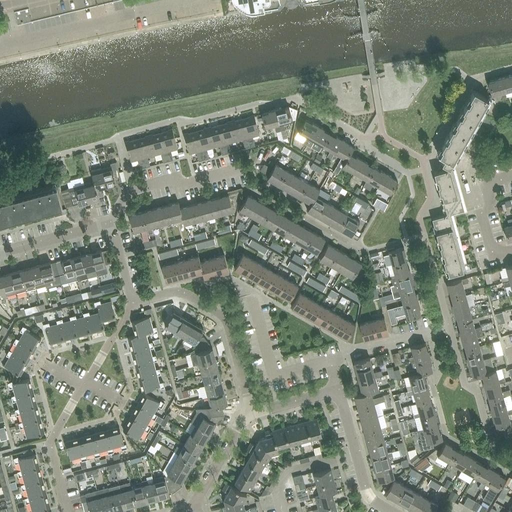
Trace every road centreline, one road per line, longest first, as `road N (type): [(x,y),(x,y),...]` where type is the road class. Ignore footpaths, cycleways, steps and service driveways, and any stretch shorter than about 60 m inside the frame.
road 1 (residential): [(251,413),(218,313),(176,292),(132,303)]
road 2 (residential): [(109,223),(127,191),(242,169)]
road 3 (residential): [(251,296),(272,376),(330,361)]
road 4 (residential): [(66,511),(49,444),(82,387)]
road 5 (residential): [(511,250),(492,256),(482,219),(486,183),(511,176)]
